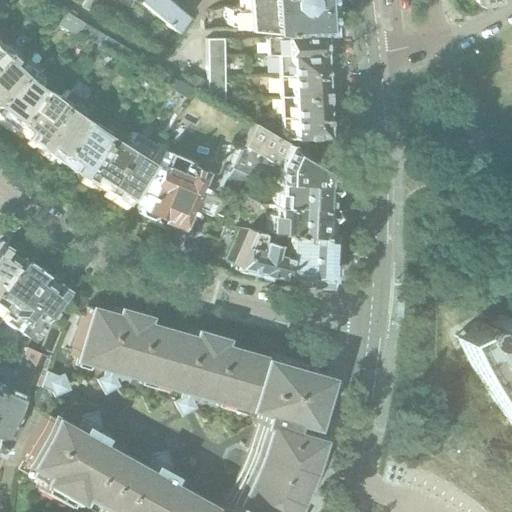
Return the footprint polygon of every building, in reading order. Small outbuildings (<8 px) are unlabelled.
[(89,0),(85,8),(92,12),(97,0),(89,0)] [(110,0),(126,6),(128,0),(134,0),(171,31),(183,17),(177,11),(163,0),(110,0)] [(232,4),(223,6),(223,8),(224,24),(271,29),(317,26),(315,0),(233,0),(234,4),(232,4)] [(75,29),(79,23),(73,20),(64,14),(58,20),(73,31),(75,29)] [(98,43),(103,35),(80,20),(79,23),(75,29),(98,43)] [(274,54),(318,51),(326,51),(326,50),(325,34),(263,37),(263,54),(274,54)] [(127,50),(103,35),(98,43),(122,57),(127,50)] [(205,55),(221,55),(221,39),(205,39),(205,55)] [(0,86),(19,64),(18,64),(19,59),(14,55),(9,55),(1,46),(0,46),(0,86)] [(319,74),(318,51),(274,54),(275,76),(319,74)] [(205,55),(206,71),(221,71),(221,56),(221,55),(205,55)] [(167,76),(144,62),(140,69),(162,84),(167,76)] [(0,113),(10,121),(34,86),(41,76),(31,70),(30,72),(19,64),(0,86),(0,113)] [(206,71),(206,87),(222,87),(222,78),(221,71),(206,71)] [(320,94),(319,74),(275,76),(277,96),(320,94)] [(29,141),(55,103),(34,86),(10,121),(24,130),(20,135),(29,141)] [(222,98),(222,87),(206,87),(206,91),(205,93),(220,102),(222,98)] [(273,179),(328,181),(328,168),(305,155),(285,143),(255,126),(214,102),(192,89),(180,110),(238,144),(229,166),(258,178),(265,178),(274,173),(273,179)] [(278,116),(321,114),(321,100),(320,94),(277,96),(278,116)] [(29,141),(50,157),(78,119),(55,103),(29,141)] [(288,137),(285,143),(305,155),(304,137),(322,136),(321,114),(278,116),(279,134),(284,137),(288,137)] [(50,157),(74,173),(102,129),(91,122),(88,127),(78,119),(50,157)] [(97,187),(124,143),(126,141),(112,132),(111,135),(102,129),(74,173),(97,187)] [(152,154),(145,164),(150,167),(144,180),(149,182),(136,209),(138,214),(149,219),(154,217),(155,214),(175,223),(182,206),(190,210),(201,188),(193,185),(200,170),(180,160),(181,158),(163,150),(166,144),(160,141),(152,154)] [(121,202),(145,164),(152,154),(138,145),(135,150),(124,143),(97,187),(121,202)] [(278,190),(278,205),(320,207),(321,191),(327,192),(328,181),(273,179),(273,190),(278,190)] [(231,207),(237,195),(231,192),(229,194),(233,196),(229,205),(231,207)] [(276,230),(284,230),(319,232),(320,217),(326,217),(326,207),(320,207),(278,205),(272,205),(272,218),(277,218),(276,230)] [(280,274),(281,274),(281,271),(284,271),(284,247),(269,244),(269,241),(255,238),(256,231),(235,227),(221,260),(230,264),(234,265),(236,266),(235,270),(251,274),(252,269),(280,276),(280,274)] [(281,271),(281,274),(303,275),(303,276),(304,276),(304,284),(323,285),(323,277),(324,277),(325,254),(324,254),(325,233),(319,232),(284,230),(284,247),(284,271),(281,271)] [(0,270),(12,254),(0,245),(0,242),(1,241),(2,236),(0,234),(0,270)] [(34,270),(12,254),(0,270),(0,315),(1,316),(4,312),(34,270)] [(34,270),(4,312),(17,321),(12,327),(25,336),(38,319),(36,318),(58,287),(34,270)] [(257,410),(286,418),(304,423),(318,374),(300,368),(302,362),(269,353),(267,359),(214,343),(216,337),(189,330),(187,336),(137,321),(139,315),(112,308),(110,314),(84,306),(70,356),(72,357),(74,351),(85,354),(83,360),(103,366),(102,368),(103,368),(100,377),(95,380),(101,390),(105,391),(115,385),(112,380),(114,372),(115,372),(116,369),(136,375),(138,369),(148,373),(147,378),(149,379),(151,373),(161,376),(160,382),(180,388),(179,390),(180,390),(177,399),(172,402),(178,412),(181,413),(192,407),(189,402),(191,394),(192,394),(193,392),(213,397),(214,392),(225,395),(223,400),(226,401),(228,395),(242,400),(241,405),(257,410)] [(467,330),(453,337),(464,359),(476,380),(490,401),(505,421),(511,428),(511,335),(501,314),(485,322),(484,321),(482,321),(471,325),(470,328),(470,329),(467,330)] [(0,414),(7,399),(11,390),(10,390),(14,383),(19,385),(34,391),(36,386),(43,370),(47,359),(43,358),(44,355),(23,346),(15,366),(14,369),(0,363),(0,377),(4,379),(0,386),(0,385),(0,414)] [(43,370),(36,386),(47,390),(50,396),(57,393),(67,389),(63,379),(60,372),(54,374),(43,370)] [(215,510),(218,511),(279,511),(280,511),(286,499),(293,484),(299,468),(304,455),(310,436),(283,428),(286,418),(257,410),(253,424),(244,448),(233,474),(222,497),(215,510)] [(218,511),(215,510),(159,479),(161,474),(165,466),(167,466),(164,454),(161,452),(150,456),(150,458),(146,466),(145,465),(143,470),(89,440),(92,435),(91,435),(95,427),(98,426),(94,415),(91,413),(80,417),(81,419),(76,427),(76,426),(73,431),(45,415),(20,460),(30,466),(31,463),(41,469),(33,483),(36,485),(34,488),(61,502),(63,499),(66,501),(74,487),(83,492),(81,495),(100,505),(101,502),(111,508),(108,511),(218,511)]
